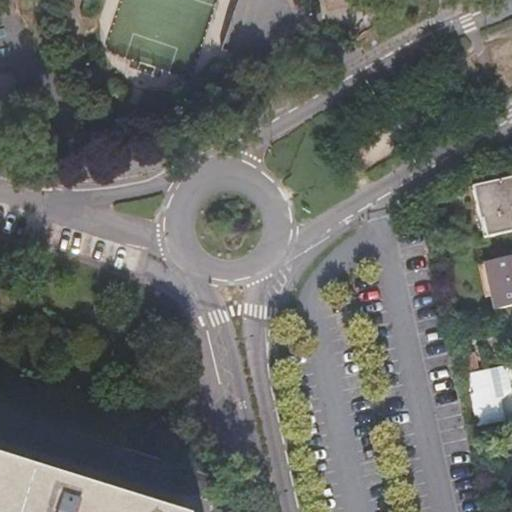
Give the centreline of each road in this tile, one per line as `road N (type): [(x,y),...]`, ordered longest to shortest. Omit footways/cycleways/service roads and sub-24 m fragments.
road 1 (residential): [(511,1),(352,84),(278,129),(214,182)]
road 2 (residential): [(266,240),(511,111)]
road 3 (residential): [(287,511),(250,334),(255,254)]
road 4 (residential): [(215,261),(256,511)]
road 5 (residential): [(186,221),(97,219),(0,194)]
